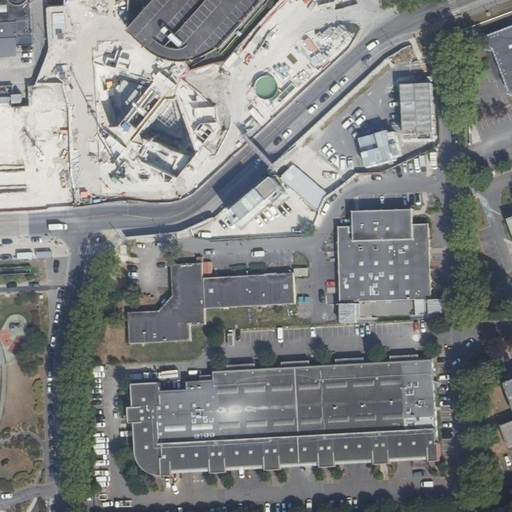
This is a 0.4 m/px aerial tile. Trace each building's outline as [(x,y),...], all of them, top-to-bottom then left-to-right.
[(0,0),(0,37),(3,37),(18,37),(18,43),(32,42),(31,24),(31,11),(30,4),(28,2),(28,0),(0,0)] [(153,0),(128,29),(133,33),(154,51),(164,55),(174,58),(184,58),(193,56),(207,52),(223,45),(232,34),(263,0),(153,0)] [(511,36),(498,42),(497,51),(499,52),(499,54),(505,57),(505,59),(511,77),(511,36)] [(0,56),(19,56),(18,43),(18,37),(3,37),(0,37),(0,56)] [(404,85),(405,139),(437,138),(435,84),(404,85)] [(406,146),(388,152),(393,166),(411,159),(406,146)] [(410,232),(414,232),(413,216),(400,217),(400,222),(410,232)] [(434,308),(430,231),(414,232),(410,232),(400,222),(400,217),(369,218),(370,222),(359,235),(355,235),(340,236),(344,312),(434,308)] [(355,219),(355,235),(359,235),(370,222),(369,218),(355,219)] [(231,305),(248,304),(281,302),(296,301),(296,300),(294,277),(294,272),(281,272),(269,273),(256,274),(239,275),(203,276),(202,261),(201,261),(184,262),(172,263),(173,294),(160,309),(128,310),(130,342),(165,340),(181,339),(190,338),(190,323),(206,321),(205,306),(231,305)] [(294,272),(294,277),(308,276),(308,268),(294,269),(294,272)] [(197,413),(200,469),(211,468),(228,467),(232,467),(232,463),(258,462),(258,466),(266,465),(281,464),(286,464),(286,460),(312,459),(312,463),(318,462),(334,461),(340,461),(340,457),(367,456),(367,460),(373,459),(389,459),(396,458),(396,454),(422,453),(422,456),(428,456),(439,456),(439,442),(437,442),(432,358),(419,359),(391,360),(365,362),(336,363),(310,364),(283,365),(257,366),(229,368),(215,368),(215,372),(215,378),(201,378),(195,378),(197,413)] [(187,470),(200,469),(197,413),(195,378),(187,378),(187,387),(161,388),(161,381),(145,381),(133,388),(134,406),(135,422),(136,444),(137,444),(138,453),(139,459),(144,465),(155,471),(162,471),(172,470),(179,470),(179,466),(187,465),(187,470)] [(511,382),(505,385),(511,404),(511,422),(501,427),(510,451),(511,450),(511,382)]
